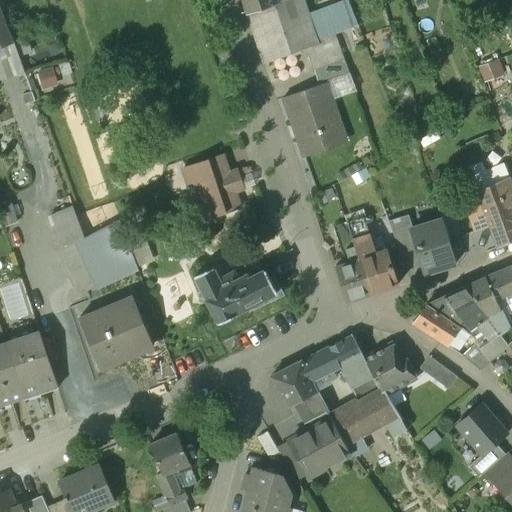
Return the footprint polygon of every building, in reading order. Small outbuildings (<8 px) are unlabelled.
[(242,0),(246,13),(275,3),(275,2),(274,0),(242,0)] [(280,0),(275,2),(275,3),(246,13),(263,63),(298,51),(296,46),(304,43),(305,44),(317,40),(309,15),(304,0),(280,0)] [(348,1),(309,15),(317,40),(358,25),(348,1)] [(0,47),(14,42),(4,14),(0,3),(0,47)] [(14,42),(0,47),(0,78),(0,79),(24,71),(14,42)] [(344,60),(315,70),(320,85),(322,84),(323,86),(350,76),(344,60)] [(501,60),(483,65),(487,81),(505,76),(501,60)] [(65,62),(41,69),(45,87),(69,80),(65,62)] [(323,86),(322,84),(320,85),(284,98),(304,157),(343,143),(323,86)] [(32,91),(22,95),(25,104),(35,100),(32,91)] [(183,170),(202,222),(240,208),(235,192),(244,189),(238,172),(229,175),(222,156),(183,170)] [(511,206),(511,187),(509,179),(462,198),(475,232),(489,227),(497,248),(511,241),(511,210),(510,207),(511,206)] [(17,221),(11,202),(0,207),(0,212),(5,226),(17,221)] [(73,207),(49,218),(61,248),(84,238),(73,207)] [(408,215),(387,222),(400,254),(417,249),(411,229),(412,228),(408,215)] [(388,250),(376,254),(363,216),(346,221),(351,237),(352,237),(355,247),(359,259),(370,293),(398,284),(388,250)] [(412,228),(411,229),(417,249),(424,274),(456,264),(444,225),(442,219),(412,228)] [(84,238),(76,242),(100,289),(138,270),(120,220),(84,238)] [(351,237),(346,221),(336,225),(340,237),(338,237),(342,251),(355,247),(352,237),(351,237)] [(267,224),(247,230),(251,240),(270,234),(267,224)] [(359,259),(336,267),(346,301),(370,293),(359,259)] [(224,276),(218,263),(212,266),(219,279),(224,276)] [(247,265),(226,275),(230,283),(248,274),(250,278),(253,276),(247,265)] [(224,276),(219,279),(212,266),(195,275),(201,288),(199,294),(200,296),(206,298),(219,323),(237,314),(237,313),(277,293),(266,270),(253,276),(250,278),(248,274),(230,283),(226,275),(224,276)] [(511,269),(511,267),(464,287),(480,308),(491,302),(495,300),(507,295),(508,298),(511,295),(511,269)] [(480,308),(464,287),(427,304),(462,327),(466,330),(477,323),(488,341),(498,333),(480,308)] [(122,308),(83,324),(102,368),(153,347),(132,298),(120,303),(122,308)] [(491,302),(480,308),(498,333),(509,328),(495,300),(491,302)] [(462,327),(427,304),(413,322),(449,346),(462,327)] [(509,328),(498,333),(507,344),(511,342),(511,335),(510,330),(509,328)] [(479,339),(470,333),(456,351),(464,356),(476,343),(479,339)] [(481,347),(476,343),(464,356),(483,370),(493,360),(490,357),(508,345),(507,344),(498,333),(488,341),(481,347)] [(41,336),(7,348),(24,399),(58,388),(41,336)] [(381,390),(352,336),(322,351),(330,367),(342,360),(364,399),(331,418),(346,445),(386,422),(393,436),(407,429),(384,388),(381,390)] [(391,343),(367,356),(384,388),(387,388),(395,384),(397,389),(414,379),(403,357),(399,359),(391,343)] [(322,351),(272,377),(288,405),(293,402),(316,391),(309,377),(316,373),(330,367),(322,351)] [(0,406),(24,399),(9,354),(0,357),(0,406)] [(455,375),(426,355),(417,368),(446,388),(455,375)] [(316,391),(293,402),(308,430),(331,418),(316,391)] [(508,433),(481,403),(456,424),(482,454),(483,455),(495,444),(508,433)] [(308,430),(289,440),(290,442),(307,474),(309,477),(327,467),(324,462),(348,449),(346,445),(331,418),(308,430)] [(279,452),(267,431),(257,437),(270,458),(279,452)] [(178,433),(150,444),(163,475),(189,464),(178,433)] [(307,474),(290,442),(279,448),(297,479),(307,474)] [(505,455),(495,444),(483,455),(482,454),(467,467),(478,479),(482,475),(505,455)] [(505,455),(482,475),(491,485),(495,482),(494,480),(511,464),(511,456),(509,452),(505,455)] [(511,464),(494,480),(495,482),(511,501),(511,500),(511,464)] [(98,465),(58,482),(65,499),(70,511),(91,511),(114,502),(98,465)] [(275,473),(253,468),(251,474),(244,473),(241,486),(248,488),(241,511),(284,511),(289,494),(279,491),(281,483),(281,481),(280,478),(278,476),(277,474),(275,473)] [(0,511),(18,511),(9,490),(0,493),(0,511)] [(42,496),(26,503),(30,511),(49,511),(47,507),(42,496)] [(70,511),(65,499),(47,507),(49,511),(70,511)] [(189,511),(185,499),(163,508),(164,511),(189,511)]
